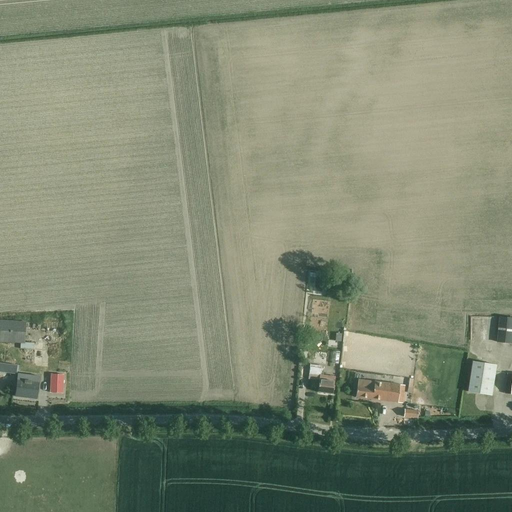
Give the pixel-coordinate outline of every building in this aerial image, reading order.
[(491,305),(480,305),(480,331),(491,331),(491,305)] [(511,345),(511,319),(499,318),(497,344),(511,345)] [(0,320),(0,341),(22,344),(22,350),(35,351),(36,344),(26,343),(28,323),(0,320)] [(493,396),(497,366),(474,362),(469,392),(493,396)] [(17,365),(0,363),(0,371),(16,374),(17,365)] [(310,367),(308,379),(319,381),(319,377),(323,377),(323,376),(324,369),(310,367)] [(18,374),(15,397),(36,399),(39,377),(19,374),(18,374)] [(51,375),(50,393),(62,393),(63,375),(51,375)] [(319,381),(317,393),(333,394),(335,378),(323,376),(323,377),(319,377),(319,381)] [(358,380),(355,397),(402,404),(405,386),(358,380)] [(416,411),(403,410),(402,417),(415,419),(416,411)]
